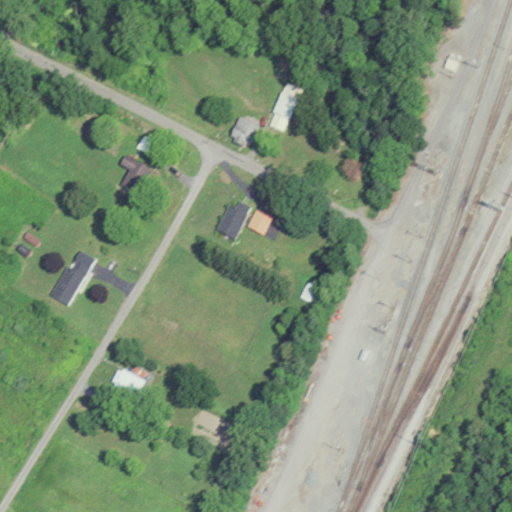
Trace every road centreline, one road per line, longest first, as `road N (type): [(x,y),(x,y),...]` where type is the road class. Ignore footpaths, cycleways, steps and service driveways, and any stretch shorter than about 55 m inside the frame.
road 1 (residential): [(216,149),(0,511)]
road 2 (residential): [(0,38),(366,225)]
